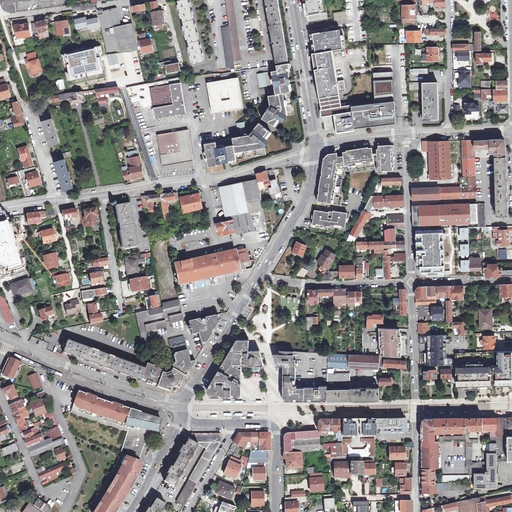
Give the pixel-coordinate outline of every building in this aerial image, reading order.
[(16,13),(16,2),(32,0),(1,0),(3,8),(11,13),(16,13)] [(179,0),(178,0),(194,64),(204,61),(188,0),(179,0)] [(227,68),(235,67),(234,62),(241,61),(234,1),(233,0),(225,0),(229,25),(226,26),(226,27),(222,28),(227,68)] [(265,0),(276,62),(288,60),(277,0),(265,0)] [(321,13),(319,0),(303,0),(305,6),(306,15),(321,13)] [(151,3),(153,16),(151,16),(152,18),(153,18),(155,29),(163,28),(162,24),(164,24),(164,19),(165,18),(164,14),(163,14),(162,11),(159,12),(157,2),(151,3)] [(416,22),(415,5),(411,5),(411,3),(407,3),(407,4),(405,4),(405,5),(402,5),(403,23),(416,22)] [(134,17),(139,16),(138,11),(146,10),(145,5),(132,6),(133,11),(134,17)] [(120,53),(137,50),(132,23),(120,26),(116,9),(104,12),(103,10),(99,11),(107,52),(119,50),(120,53)] [(344,11),(333,13),(335,21),(346,20),(344,11)] [(327,13),(314,14),(314,21),(328,19),(327,13)] [(40,38),(49,36),(45,20),(41,21),(41,20),(37,20),(37,21),(36,22),(40,38)] [(53,37),(58,36),(58,35),(69,33),(68,21),(51,23),(53,37)] [(17,37),(30,35),(29,23),(16,25),(17,37)] [(320,98),(340,95),(339,91),(346,90),(344,80),(338,81),(332,50),(346,48),(343,28),(309,34),(320,98)] [(421,41),(421,32),(412,32),(412,31),(407,31),(407,42),(421,41)] [(453,51),(482,50),(481,31),(475,31),(476,41),(474,41),(474,44),(453,45),(453,51)] [(140,41),(141,49),(142,52),(153,50),(153,53),(157,52),(154,38),(140,41)] [(427,48),(428,60),(428,61),(438,60),(438,56),(440,56),(440,48),(438,48),(438,47),(427,48)] [(29,58),(30,62),(27,62),(28,67),(30,67),(32,66),(34,74),(43,71),(39,59),(38,59),(35,51),(28,54),(29,58)] [(492,61),(491,53),(476,54),(476,63),(483,63),(482,61),(492,61)] [(107,74),(120,71),(117,58),(116,59),(115,56),(114,56),(113,55),(111,55),(112,60),(106,61),(106,60),(104,61),(105,62),(101,63),(103,71),(106,70),(107,74)] [(277,68),(278,71),(257,74),(260,88),(267,87),(270,105),(265,106),(266,113),(262,119),(274,126),(278,119),(280,121),(283,116),(295,114),(289,85),(291,84),(290,81),(289,81),(289,77),(289,73),(287,73),(286,69),(290,69),(289,66),(289,64),(277,65),(277,68)] [(469,70),(460,71),(460,78),(459,78),(459,86),(470,86),(469,70)] [(364,127),(396,123),(393,71),(373,72),(375,103),(351,106),(354,129),(364,127)] [(238,77),(207,83),(213,114),(233,110),(243,109),(238,77)] [(0,99),(10,97),(6,85),(4,79),(0,80),(0,99)] [(57,82),(58,90),(65,89),(63,81),(57,82)] [(497,89),(508,89),(508,81),(497,81),(497,89)] [(410,83),(411,90),(423,89),(424,118),(438,118),(437,82),(410,83)] [(186,113),(180,83),(150,88),(153,106),(155,119),(186,113)] [(95,89),(97,93),(98,93),(98,94),(120,91),(118,86),(95,89)] [(481,100),(486,100),(486,95),(494,95),(494,101),(508,100),(508,89),(497,89),(493,89),(486,89),(481,89),(481,90),(481,94),(481,100)] [(132,96),(130,97),(131,101),(138,99),(136,90),(131,91),(132,96)] [(83,91),(51,97),(38,99),(39,106),(52,104),(52,102),(72,99),(72,103),(83,101),(82,96),(84,96),(83,91)] [(340,95),(320,98),(321,110),(320,110),(321,117),(334,115),(335,122),(336,131),(354,129),(351,106),(351,105),(346,105),(346,102),(343,103),(344,106),(341,106),(340,95)] [(508,112),(508,100),(494,101),(490,101),(490,99),(486,100),(481,100),(481,102),(481,106),(487,106),(487,102),(490,102),(490,106),(494,106),(494,112),(498,112),(498,113),(508,112)] [(18,102),(13,103),(16,115),(21,113),(18,102)] [(479,118),(479,104),(474,104),(474,102),(465,102),(465,118),(479,118)] [(53,118),(51,113),(42,115),(44,121),(53,118)] [(25,125),(22,115),(12,118),(15,128),(25,125)] [(53,119),(43,122),(46,131),(45,132),(47,137),(48,137),(50,146),(60,143),(53,119)] [(237,123),(237,127),(239,127),(240,135),(247,134),(244,122),(237,123)] [(205,143),(209,167),(217,166),(217,165),(221,164),(221,163),(225,163),(225,164),(229,163),(229,161),(266,154),(264,143),(267,139),(265,138),(270,132),(259,123),(255,129),(249,130),(249,136),(205,143)] [(193,160),(188,130),(158,135),(163,166),(193,160)] [(461,188),(461,198),(476,198),(474,151),(474,147),(489,147),(489,149),(491,149),(491,154),(494,153),(494,155),(496,216),(508,216),(507,204),(507,186),(506,166),(506,149),(504,149),(504,142),(501,142),(501,139),(491,139),(474,140),(469,140),(462,141),(463,178),(460,178),(461,188)] [(450,141),(429,142),(429,151),(430,179),(440,179),(440,180),(442,180),(442,179),(451,179),(450,141)] [(345,162),(345,166),(349,165),(349,166),(353,166),(353,167),(356,167),(356,165),(371,163),(371,162),(374,162),(376,173),(381,173),(381,171),(395,171),(394,145),(378,147),(378,149),(372,149),(372,148),(362,149),(343,152),(345,162)] [(27,147),(18,149),(24,168),(33,166),(27,147)] [(131,170),(132,178),(144,176),(142,162),(138,150),(134,151),(128,152),(130,157),(131,161),(131,164),(130,164),(131,170)] [(337,162),(338,162),(337,156),(337,153),(328,154),(326,155),(326,156),(325,158),(324,158),(322,172),(323,172),(322,177),(321,176),(319,191),(320,191),(320,194),(318,194),(317,202),(320,202),(332,204),(332,201),(333,201),(334,201),(334,197),(335,197),(336,194),(335,193),(335,190),(334,190),(335,183),(336,183),(337,179),(338,179),(339,176),(338,175),(338,172),(337,171),(338,167),(337,162)] [(65,160),(55,163),(64,191),(73,188),(69,176),(71,175),(70,172),(68,173),(65,160)] [(9,185),(19,183),(18,180),(22,179),(22,177),(26,176),(30,187),(40,184),(35,167),(15,172),(15,174),(8,176),(9,179),(8,180),(9,185)] [(132,178),(131,170),(123,171),(125,175),(124,175),(125,179),(132,178)] [(273,170),(269,170),(272,187),(269,188),(272,198),(275,198),(274,194),(279,192),(276,175),(273,172),(273,170)] [(257,180),(224,187),(230,216),(229,216),(230,221),(217,223),(219,236),(236,233),(237,235),(255,231),(258,243),(270,240),(269,233),(271,233),(272,225),(267,226),(259,189),(270,186),(266,171),(256,174),(257,177),(257,180)] [(385,184),(403,184),(403,178),(380,178),(371,195),(385,194),(385,184)] [(230,216),(224,187),(219,188),(225,217),(229,216),(230,216)] [(431,188),(431,199),(461,198),(461,188),(451,188),(451,187),(431,188)] [(425,199),(424,188),(412,189),(412,200),(425,199)] [(142,197),(144,201),(145,208),(149,207),(150,212),(155,211),(153,202),(161,201),(165,223),(170,222),(167,201),(177,200),(176,193),(175,193),(157,195),(144,196),(142,197)] [(181,197),(185,212),(203,208),(200,193),(181,197)] [(370,211),(372,206),(375,206),(404,206),(404,202),(403,195),(371,195),(371,198),(370,198),(365,209),(370,211)] [(116,206),(124,247),(138,245),(131,204),(116,206)] [(413,206),(413,225),(469,223),(477,223),(476,204),(413,206)] [(482,228),(486,227),(485,217),(485,204),(477,204),(478,228),(482,228)] [(76,207),(62,209),(63,216),(64,219),(78,216),(76,207)] [(79,212),(81,218),(83,217),(84,222),(86,221),(87,227),(98,225),(96,216),(97,216),(96,209),(84,211),(79,212)] [(53,210),(33,213),(24,215),(26,222),(28,222),(28,225),(41,223),(40,216),(46,214),(47,217),(54,216),(53,210)] [(314,217),(313,219),(312,224),(316,225),(316,226),(323,227),(323,226),(327,227),(327,226),(330,226),(331,225),(334,225),(334,227),(341,228),(341,226),(345,227),(346,221),(346,220),(347,213),(333,211),(333,212),(329,211),(329,212),(319,211),(315,210),(314,217)] [(358,221),(358,220),(352,231),(350,234),(356,238),(362,228),(369,214),(364,211),(358,221)] [(389,222),(389,227),(400,227),(400,229),(405,229),(404,216),(389,216),(389,219),(382,220),(382,222),(389,222)] [(0,264),(7,267),(9,270),(22,267),(8,220),(0,220),(0,264)] [(430,226),(416,227),(416,230),(417,255),(418,269),(418,272),(420,274),(422,275),(424,275),(470,274),(470,271),(470,259),(469,227),(442,228),(442,230),(431,230),(430,226)] [(486,227),(482,228),(482,232),(490,231),(490,230),(494,230),(494,246),(509,246),(509,230),(511,230),(511,226),(507,226),(507,229),(500,230),(500,227),(486,227)] [(42,232),(45,244),(57,241),(54,229),(42,232)] [(395,240),(395,239),(396,239),(396,235),(395,235),(395,229),(389,229),(389,230),(386,230),(387,240),(395,240)] [(303,255),(307,245),(299,242),(297,241),(293,251),(294,252),(293,254),(296,254),(296,253),(303,255)] [(357,248),(369,248),(371,248),(375,248),(375,251),(378,251),(378,248),(398,247),(398,250),(405,250),(405,241),(357,242),(357,248)] [(327,250),(335,255),(336,253),(326,247),(322,254),(322,255),(323,256),(327,250)] [(175,264),(180,284),(245,269),(244,262),(249,261),(246,249),(236,251),(235,250),(175,264)] [(323,256),(322,255),(317,263),(320,265),(318,272),(325,274),(332,261),(333,262),(335,258),(334,258),(336,255),(335,255),(327,250),(323,256)] [(383,262),(385,261),(386,279),(391,279),(390,266),(406,266),(406,254),(395,254),(395,257),(389,257),(390,255),(388,255),(387,250),(382,250),(383,262)] [(133,260),(126,261),(128,272),(139,271),(137,259),(138,258),(139,265),(146,264),(145,257),(152,256),(151,252),(132,255),(133,260)] [(44,257),(47,269),(58,266),(56,254),(44,257)] [(470,259),(470,271),(481,271),(481,264),(483,264),(484,276),(511,275),(511,269),(498,270),(498,265),(488,265),(488,262),(483,263),(483,259),(470,259)] [(335,280),(335,279),(336,279),(339,278),(340,279),(341,280),(344,280),(344,277),(355,277),(354,265),(340,266),(340,271),(327,271),(327,274),(325,274),(322,281),(335,280)] [(304,276),(307,270),(302,267),(297,275),(304,276)] [(68,280),(67,274),(65,269),(54,272),(55,277),(57,277),(59,286),(71,284),(70,279),(68,280)] [(90,274),(92,284),(103,282),(101,273),(90,274)] [(146,276),(133,279),(133,283),(131,283),(132,292),(148,289),(146,276)] [(32,290),(28,279),(12,284),(16,296),(32,290)] [(501,296),(502,296),(511,296),(511,284),(500,285),(501,296)] [(105,294),(104,289),(90,291),(89,286),(80,287),(80,288),(83,300),(93,298),(93,296),(105,294)] [(447,322),(452,322),(451,302),(451,301),(464,300),(463,286),(438,286),(438,297),(446,297),(446,301),(436,301),(436,287),(419,287),(417,288),(416,290),(416,297),(427,297),(427,299),(416,299),(416,305),(446,304),(447,322)] [(353,305),(353,303),(357,303),(357,305),(362,305),(362,301),(361,288),(358,289),(357,289),(357,292),(352,292),(352,289),(348,289),(348,305),(353,305)] [(308,303),(319,303),(319,301),(319,295),(331,295),(331,296),(333,296),(333,289),(320,290),(308,290),(308,303)] [(336,289),(333,289),(333,296),(334,323),(338,323),(338,310),(348,310),(348,305),(348,289),(336,289)] [(400,298),(394,299),(394,302),(394,306),(399,306),(399,307),(401,308),(401,315),(407,315),(406,289),(400,289),(400,292),(400,298)] [(158,291),(147,293),(148,297),(146,297),(148,308),(161,305),(158,291)] [(3,295),(0,295),(0,307),(8,325),(15,323),(3,295)] [(75,304),(72,304),(65,306),(67,315),(81,312),(78,300),(74,301),(75,304)] [(161,304),(162,306),(149,309),(150,316),(163,313),(163,310),(180,306),(179,300),(161,304)] [(98,303),(88,305),(90,316),(100,314),(99,313),(98,303)] [(432,307),(430,307),(431,319),(433,319),(432,320),(443,320),(443,313),(444,313),(444,309),(443,309),(443,306),(432,307)] [(489,318),(491,317),(491,308),(480,309),(480,327),(492,327),(491,321),(489,321),(489,318)] [(39,311),(43,323),(49,321),(48,318),(54,316),(52,309),(47,311),(46,309),(39,311)] [(182,313),(168,316),(169,321),(169,323),(183,320),(182,313)] [(91,323),(103,321),(102,314),(100,314),(90,316),(91,323)] [(314,330),(314,325),(318,325),(317,314),(314,314),(314,317),(306,317),(306,330),(314,330)] [(188,321),(189,326),(191,325),(192,330),(190,330),(191,335),(198,334),(202,349),(212,331),(219,321),(217,315),(188,321)] [(376,327),(377,322),(383,323),(383,315),(373,315),(374,316),(368,315),(367,323),(366,323),(366,327),(376,327)] [(151,323),(145,325),(147,331),(166,327),(165,320),(151,323)] [(467,321),(452,322),(452,327),(455,327),(458,327),(458,334),(467,333),(467,331),(465,331),(465,332),(464,332),(463,324),(467,324),(467,321)] [(426,328),(426,323),(417,323),(418,332),(426,332),(426,328)] [(383,348),(384,356),(385,356),(399,356),(398,340),(397,340),(397,339),(397,336),(396,336),(395,328),(382,328),(382,336),(382,348),(383,348)] [(428,362),(428,365),(440,365),(456,365),(456,358),(448,358),(447,343),(451,343),(451,336),(447,336),(447,334),(429,335),(429,336),(420,336),(420,343),(429,343),(429,351),(429,353),(427,353),(425,353),(425,362),(428,362)] [(146,365),(141,379),(146,381),(147,379),(150,380),(154,381),(153,383),(157,385),(157,387),(162,388),(170,391),(171,389),(176,387),(178,388),(184,378),(190,368),(191,367),(190,362),(183,336),(168,340),(170,347),(172,347),(176,359),(171,368),(172,369),(171,372),(165,373),(162,372),(163,371),(159,369),(159,367),(151,364),(150,366),(146,365)] [(495,336),(484,337),(484,340),(480,340),(481,345),(484,345),(484,349),(476,349),(477,352),(493,352),(495,352),(495,345),(498,344),(498,338),(495,338),(495,336)] [(69,354),(79,358),(85,342),(79,340),(77,344),(71,341),(67,339),(63,352),(66,353),(69,354)] [(237,340),(221,367),(239,378),(241,376),(241,366),(253,366),(260,366),(264,366),(260,351),(249,350),(249,340),(237,340)] [(86,361),(95,364),(100,348),(94,345),(93,349),(90,348),(91,345),(85,342),(79,358),(86,361)] [(107,350),(100,348),(95,364),(99,365),(110,369),(116,354),(110,351),(109,355),(106,354),(107,350)] [(326,401),(327,390),(327,387),(304,386),(304,388),(297,387),(297,385),(296,385),(296,359),(294,359),(294,351),(279,350),(280,354),(273,354),(277,366),(283,366),(283,401),(319,401),(326,401)] [(511,351),(495,352),(493,352),(494,396),(506,396),(511,391),(511,351)] [(456,358),(456,365),(456,381),(456,384),(464,384),(464,386),(472,386),(478,386),(478,396),(494,396),(493,352),(477,352),(455,353),(456,358)] [(115,371),(125,375),(131,359),(125,357),(124,360),(121,359),(123,356),(116,354),(110,369),(115,371)] [(379,366),(380,356),(329,354),(328,357),(327,380),(350,380),(350,373),(346,373),(346,369),(348,369),(349,367),(379,368),(379,366)] [(8,358),(2,371),(16,377),(22,363),(10,358),(8,358)] [(137,361),(131,359),(125,375),(132,377),(140,381),(141,379),(146,365),(140,362),(138,366),(136,365),(137,361)] [(392,360),(384,360),(384,366),(406,368),(406,361),(394,360),(394,359),(392,359),(392,360)] [(456,365),(440,365),(441,377),(452,377),(452,381),(456,381),(456,365)] [(429,370),(429,371),(424,371),(424,378),(425,378),(425,381),(432,380),(432,378),(437,378),(436,370),(429,370)] [(218,371),(207,390),(208,393),(210,397),(241,398),(241,385),(233,380),(232,381),(227,379),(228,377),(218,371)] [(37,374),(29,377),(34,389),(42,386),(37,374)] [(379,375),(379,382),(380,382),(380,384),(391,384),(391,376),(379,375)] [(2,389),(4,395),(9,393),(11,397),(16,395),(12,386),(2,389)] [(351,389),(327,390),(327,401),(342,401),(379,400),(379,388),(351,389)] [(120,456),(139,463),(139,461),(141,454),(143,449),(146,443),(149,438),(152,433),(156,428),(157,425),(160,425),(161,420),(144,415),(141,414),(141,412),(123,406),(122,408),(115,405),(104,402),(96,399),(86,396),(86,394),(79,391),(70,412),(78,415),(105,425),(128,432),(120,456)] [(44,414),(46,413),(40,399),(46,397),(44,392),(43,392),(37,395),(39,400),(30,403),(36,417),(44,414)] [(23,404),(21,401),(10,406),(18,425),(19,424),(20,429),(22,433),(30,429),(27,421),(25,422),(23,417),(27,415),(23,404)] [(51,410),(46,413),(44,414),(46,418),(44,419),(46,424),(48,422),(51,429),(53,428),(54,429),(47,432),(49,437),(52,436),(53,438),(61,435),(53,415),(51,410)] [(511,417),(496,418),(496,437),(503,437),(503,432),(508,432),(508,428),(511,427),(511,417)] [(423,442),(435,442),(435,432),(435,418),(424,418),(423,420),(423,442)] [(444,441),(465,440),(465,418),(435,418),(435,432),(439,432),(440,443),(444,443),(444,441)] [(482,418),(465,418),(465,440),(465,443),(472,443),(478,443),(478,439),(469,439),(469,432),(467,432),(467,430),(482,430),(482,418)] [(496,418),(482,418),(482,430),(482,434),(485,434),(485,430),(487,430),(490,430),(490,444),(496,444),(496,437),(496,418)] [(374,440),(374,439),(361,439),(361,442),(367,442),(367,446),(364,449),(351,449),(349,447),(349,444),(351,442),(351,439),(342,439),(342,436),(352,435),(352,438),(354,438),(354,436),(374,435),(374,434),(374,432),(374,419),(320,420),(319,420),(319,421),(318,421),(318,422),(318,423),(319,425),(318,426),(319,430),(320,433),(321,433),(321,436),(327,435),(327,433),(328,433),(328,434),(333,434),(333,432),(335,432),(335,439),(338,439),(339,444),(331,444),(331,455),(326,455),(326,458),(328,458),(342,457),(349,457),(375,457),(375,446),(374,440)] [(408,433),(408,423),(405,423),(405,419),(374,419),(374,432),(379,431),(379,433),(408,433)] [(26,446),(43,439),(41,433),(40,434),(37,427),(40,426),(38,423),(34,424),(36,428),(21,434),(26,446)] [(0,430),(0,441),(5,439),(3,434),(11,431),(8,425),(6,426),(6,427),(0,430)] [(321,443),(319,443),(318,430),(292,433),(287,433),(286,433),(285,434),(284,435),(284,436),(283,437),(284,459),(286,459),(286,468),(301,467),(301,452),(323,451),(321,443)] [(173,486),(180,476),(181,476),(182,473),(181,472),(190,458),(191,459),(192,455),(198,444),(206,449),(176,501),(183,506),(222,438),(220,434),(219,433),(190,434),(184,445),(183,445),(178,452),(180,453),(172,467),(170,466),(166,473),(168,474),(164,481),(173,486)] [(246,442),(250,442),(250,433),(241,433),(239,433),(233,443),(238,446),(245,447),(246,445),(246,442)] [(260,433),(259,433),(259,451),(250,450),(249,459),(248,463),(259,463),(267,463),(267,450),(270,450),(269,435),(269,434),(268,433),(260,433)] [(250,450),(259,451),(259,433),(250,433),(250,442),(250,450)] [(44,441),(28,448),(31,457),(64,443),(62,438),(52,442),(50,438),(44,441)] [(14,439),(7,442),(9,446),(1,449),(4,456),(18,450),(14,439)] [(44,441),(43,439),(26,446),(27,448),(28,448),(44,441)] [(472,443),(465,443),(466,468),(469,468),(482,468),(482,462),(479,462),(472,462),(472,443)] [(405,460),(405,454),(407,454),(407,447),(389,447),(390,460),(405,460)] [(423,447),(423,468),(435,468),(435,447),(423,447)] [(61,448),(55,451),(60,461),(65,458),(61,448)] [(490,453),(487,453),(487,462),(482,462),(482,468),(496,468),(496,462),(496,453),(490,453)] [(103,487),(123,499),(131,486),(138,473),(137,472),(138,467),(139,463),(120,456),(112,472),(103,487)] [(224,474),(236,479),(243,461),(240,460),(231,456),(224,474)] [(375,476),(375,464),(372,465),(371,462),(366,462),(366,464),(363,464),(363,462),(361,462),(361,460),(357,460),(357,462),(355,463),(355,460),(351,460),(351,463),(334,463),(334,476),(340,476),(340,474),(341,474),(341,477),(350,477),(350,474),(363,474),(363,476),(375,476)] [(259,463),(248,463),(247,468),(253,468),(253,472),(252,472),(252,476),(253,476),(253,479),(265,479),(265,467),(259,467),(259,463)] [(395,468),(392,468),(392,472),(395,472),(395,476),(405,476),(405,471),(407,471),(407,464),(405,464),(405,463),(395,463),(395,468)] [(61,465),(38,475),(40,479),(41,479),(42,481),(41,481),(43,485),(48,483),(47,482),(54,479),(52,474),(56,472),(56,473),(64,470),(61,465)] [(423,468),(422,468),(423,483),(435,483),(435,468),(423,468)] [(482,468),(469,468),(469,473),(474,473),(474,487),(496,487),(496,468),(482,468)] [(310,491),(323,490),(322,478),(309,479),(310,491)] [(216,492),(230,498),(234,489),(220,483),(216,492)] [(435,483),(423,483),(423,492),(436,492),(436,491),(469,490),(469,483),(435,483)] [(115,511),(123,499),(103,487),(87,511),(115,511)] [(252,506),(264,506),(264,492),(252,493),(252,506)] [(324,511),(339,511),(334,495),(323,496),(324,511)] [(462,508),(461,511),(511,511),(511,507),(503,508),(503,511),(502,511),(489,511),(489,507),(493,507),(492,505),(511,501),(511,496),(485,500),(485,496),(443,505),(445,510),(446,510),(446,511),(458,509),(462,508)] [(284,511),(297,511),(297,502),(305,502),(305,497),(304,497),(291,498),(285,498),(284,511)] [(160,511),(166,504),(156,498),(150,508),(148,507),(145,511),(160,511)] [(42,506),(44,503),(39,499),(34,505),(30,503),(23,511),(48,511),(51,508),(46,505),(44,507),(42,506)] [(201,511),(203,511),(211,511),(215,504),(206,500),(201,511)] [(411,511),(412,501),(394,501),(394,511),(411,511)] [(234,511),(236,507),(221,502),(217,511),(234,511)] [(364,502),(353,502),(353,507),(357,507),(357,511),(369,511),(370,507),(368,507),(368,502),(364,502)]
